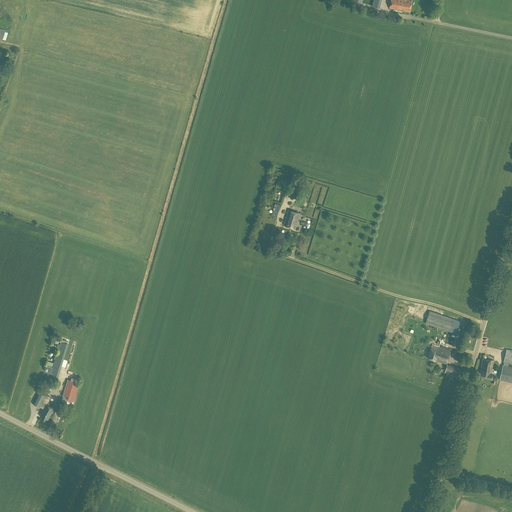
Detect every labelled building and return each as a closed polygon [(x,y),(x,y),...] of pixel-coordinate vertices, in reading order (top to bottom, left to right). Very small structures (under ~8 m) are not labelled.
[(401,3),(402,0),(390,0),(389,8),(394,9),(401,11),(402,10),(401,10),(403,3),(401,3)] [(402,10),(401,11),(403,11),(403,10),(409,12),(412,1),(407,0),(402,0),(401,3),(403,3),(401,10),(402,10)] [(276,217),(280,205),(275,203),(271,215),(276,217)] [(295,228),(300,213),(288,210),(284,225),(295,228)] [(292,242),(295,236),(288,232),(284,238),(292,242)] [(456,334),(460,321),(429,310),(425,323),(456,334)] [(495,353),(498,339),(490,337),(487,351),(495,353)] [(57,381),(68,344),(60,341),(51,370),(50,369),(47,378),(57,381)] [(511,341),(511,342),(510,350),(506,349),(503,362),(499,379),(511,382),(511,366),(508,366),(508,363),(511,364),(511,341)] [(439,351),(440,348),(431,345),(427,358),(436,361),(437,356),(438,356),(439,352),(439,351)] [(437,356),(436,361),(446,364),(450,351),(440,348),(439,351),(439,352),(438,356),(437,356)] [(491,374),(493,361),(482,359),(480,372),(478,372),(477,377),(491,379),(492,374),(491,374)] [(458,377),(460,369),(446,365),(444,373),(458,377)] [(76,382),(77,379),(71,377),(71,380),(67,379),(61,401),(73,405),(79,383),(76,382)] [(52,413),(54,409),(53,409),(54,408),(47,405),(50,397),(39,391),(33,404),(43,409),(40,415),(48,419),(52,412),(52,413)]
